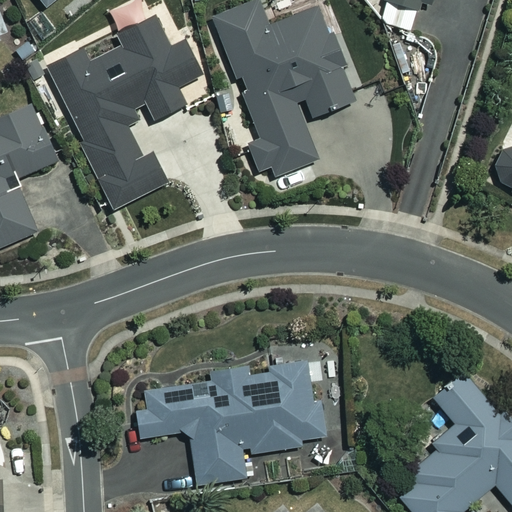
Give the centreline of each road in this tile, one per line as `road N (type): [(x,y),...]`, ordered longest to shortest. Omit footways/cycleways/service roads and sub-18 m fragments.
road 1 (residential): [(511,303),(423,264),(308,248),(235,255),(57,312)]
road 2 (residential): [(83,511),(57,312)]
